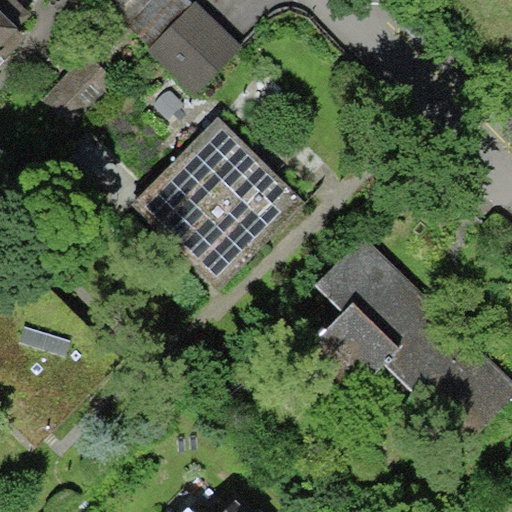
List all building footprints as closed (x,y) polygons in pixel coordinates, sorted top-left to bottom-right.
[(0,0),(0,66),(43,27),(18,0),(0,0)] [(187,101),(241,51),(192,0),(104,0),(97,7),(187,101)] [(220,118),(132,204),(219,293),(307,207),(220,118)] [(511,379),(372,235),(321,283),(346,310),(302,352),(342,393),(384,352),(477,448),(511,414),(511,379)] [(118,366),(38,284),(0,320),(0,395),(43,439),(118,366)] [(276,511),(191,432),(115,511),(276,511)]
